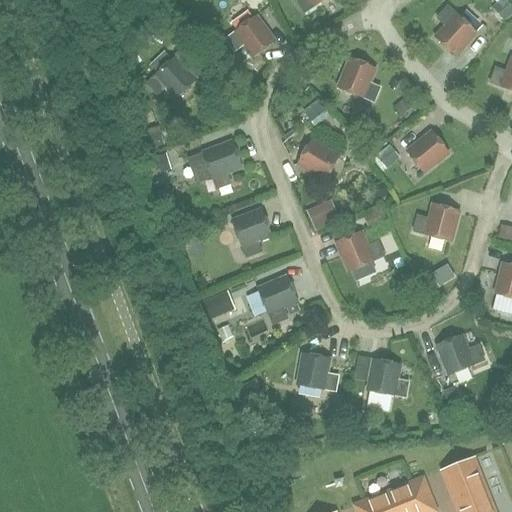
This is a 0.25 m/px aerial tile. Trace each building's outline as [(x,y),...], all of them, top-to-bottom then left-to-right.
[(295,0),(304,14),(325,0),(295,0)] [(455,56),(476,33),(447,7),(437,19),(446,27),(435,39),(455,56)] [(253,58),(274,42),(255,17),(225,40),(234,53),(244,46),(253,58)] [(176,99),(196,82),(175,58),(146,85),(157,97),(166,88),(176,99)] [(511,91),(511,58),(507,73),(495,68),(490,84),(511,91)] [(374,103),(380,88),(369,84),(375,69),(350,59),(338,89),(374,103)] [(424,173),(448,154),(432,133),(407,153),(424,173)] [(325,180),(339,157),(311,141),(298,164),(325,180)] [(231,184),(227,173),(242,168),(232,143),(203,154),(187,160),(196,186),(212,180),(216,190),(231,184)] [(450,242),(459,212),(433,205),(429,220),(417,216),(413,232),(450,242)] [(262,252),(257,241),(271,236),(262,211),(232,222),(241,247),(242,247),(246,258),(262,252)] [(367,247),(361,233),(336,243),(349,272),(384,257),(378,242),(367,247)] [(511,266),(503,264),(492,310),(511,315),(511,266)] [(432,275),(439,286),(454,277),(447,266),(432,275)] [(273,326),(288,319),(283,308),(297,302),(287,278),(258,290),(273,326)] [(220,302),(225,317),(243,311),(238,296),(220,302)] [(467,351),(462,336),(437,346),(449,376),(485,361),(479,346),(467,351)] [(336,393),(339,377),(326,374),(329,359),(303,354),(297,386),(336,393)] [(406,399),(409,383),(397,380),(400,365),(374,360),(368,391),(406,399)] [(441,472),(457,511),(495,511),(474,459),(441,472)] [(355,506),(357,511),(435,511),(422,479),(355,506)]
